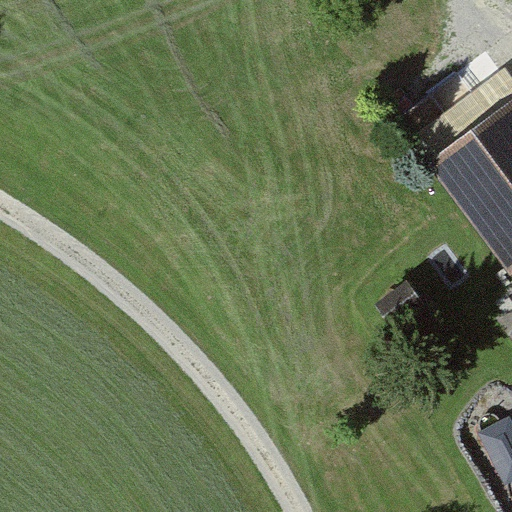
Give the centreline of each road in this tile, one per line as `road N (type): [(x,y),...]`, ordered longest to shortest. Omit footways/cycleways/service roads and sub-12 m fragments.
road 1 (track): [(298,511),(235,406),(82,257),(0,207)]
road 2 (track): [(224,0),(135,45),(0,65)]
